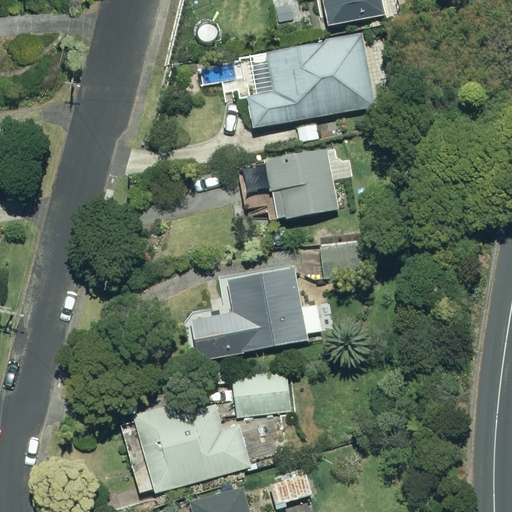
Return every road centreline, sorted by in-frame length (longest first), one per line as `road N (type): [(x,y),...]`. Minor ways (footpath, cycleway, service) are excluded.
road 1 (residential): [(22,511),(21,451),(124,0)]
road 2 (tertiary): [(493,511),(511,334)]
